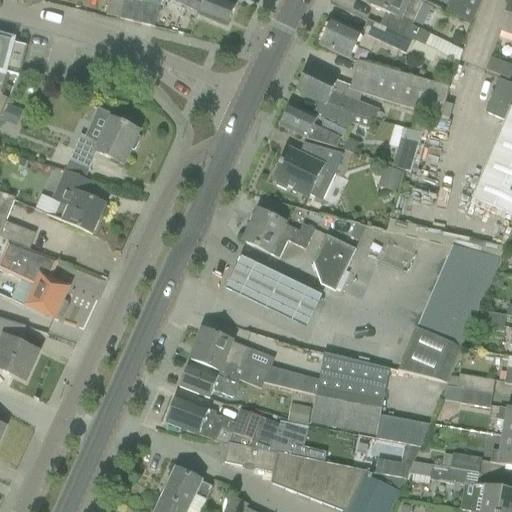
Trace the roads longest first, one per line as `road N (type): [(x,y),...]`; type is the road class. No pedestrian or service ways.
road 1 (unclassified): [(223,149),(180,165),(19,511)]
road 2 (tertiary): [(64,511),(223,149)]
road 3 (residential): [(0,10),(94,35),(147,59)]
